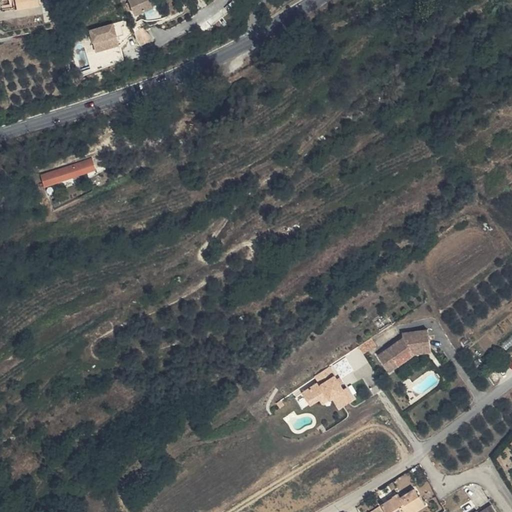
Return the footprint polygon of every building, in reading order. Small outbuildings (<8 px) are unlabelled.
[(0,0),(0,3),(3,11),(14,7),(19,22),(40,15),(35,0),(0,0)] [(149,0),(127,0),(130,10),(150,4),(149,0)] [(196,0),(204,10),(218,0),(196,0)] [(115,25),(114,19),(81,28),(85,49),(106,44),(105,39),(107,38),(107,35),(114,34),(112,26),(115,25)] [(94,162),(56,177),(60,187),(98,172),(94,162)] [(433,335),(414,338),(415,341),(407,343),(381,360),(391,376),(401,370),(397,364),(414,353),(418,359),(435,357),(433,335)] [(511,335),(503,343),(508,349),(511,346),(511,335)] [(401,370),(418,359),(414,353),(397,364),(401,370)] [(338,396),(324,374),(310,383),(314,388),(296,398),(303,411),(313,405),(321,400),(324,405),(328,403),(336,414),(350,406),(342,394),(338,396)] [(321,400),(313,405),(316,410),(324,405),(321,400)] [(384,504),(389,511),(417,511),(430,504),(424,494),(421,496),(417,489),(399,500),(394,503),(391,499),(384,504)] [(499,511),(494,503),(481,511),(480,509),(475,511),(499,511)]
